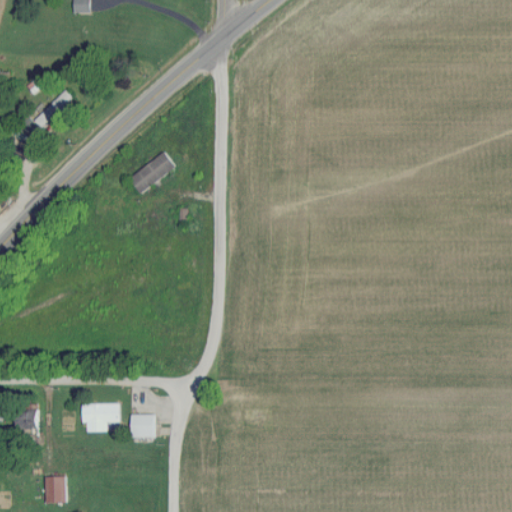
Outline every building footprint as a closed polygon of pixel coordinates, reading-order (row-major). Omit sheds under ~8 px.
[(78,0),(78,12),(95,12),(95,0),(78,0)] [(77,97),(70,90),(38,121),(46,129),(70,106),(69,104),(77,97)] [(17,132),(28,143),(42,127),(31,117),(17,132)] [(133,177),(143,193),(180,168),(170,152),(133,177)] [(92,432),(112,432),(112,423),(124,422),(124,403),(87,404),(87,422),(91,422),(92,432)] [(159,414),(136,414),(136,437),(159,437),(159,414)] [(70,476),(50,477),(51,502),(70,502),(70,476)]
